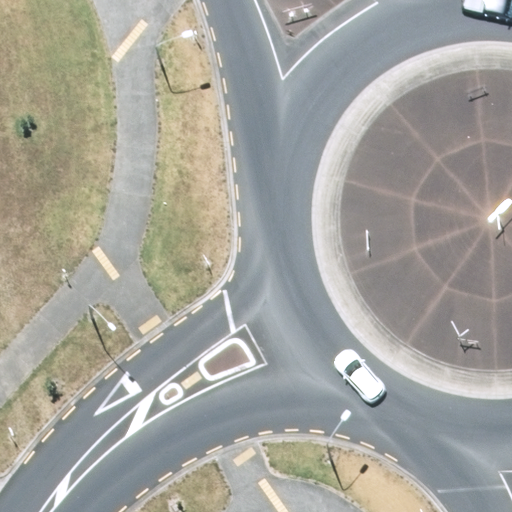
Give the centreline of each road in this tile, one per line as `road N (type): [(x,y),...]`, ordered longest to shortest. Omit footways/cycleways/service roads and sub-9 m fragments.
road 1 (unclassified): [(64,496),(97,428),(128,389),(278,268)]
road 2 (unclassified): [(340,385),(170,430),(64,496)]
road 3 (secondary): [(281,147),(299,111),(353,51),(430,11),(475,4)]
road 4 (secondary): [(281,147),(228,0)]
road 5 (secondary): [(340,385),(314,361),(278,268)]
road 6 (secondary): [(278,268),(270,233),(281,147)]
